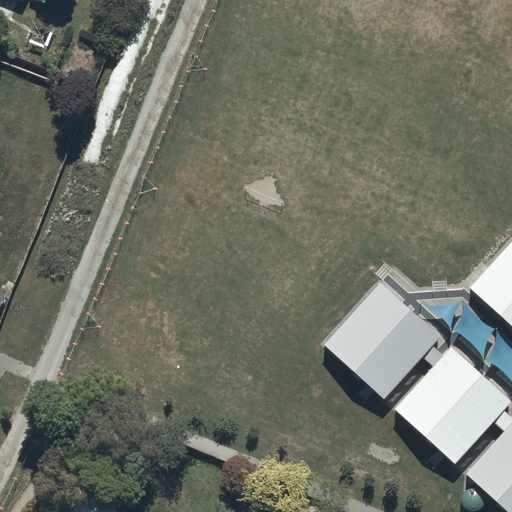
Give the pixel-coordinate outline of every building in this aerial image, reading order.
[(0,282),(51,160),(0,138),(0,282)] [(511,236),(468,285),(511,325),(511,236)] [(322,342),(383,396),(439,335),(378,280),(322,342)] [(393,405),(453,461),(510,400),(451,344),(393,405)] [(511,511),(511,419),(465,471),(510,511),(511,511)] [(115,511),(101,488),(65,511),(115,511)]
